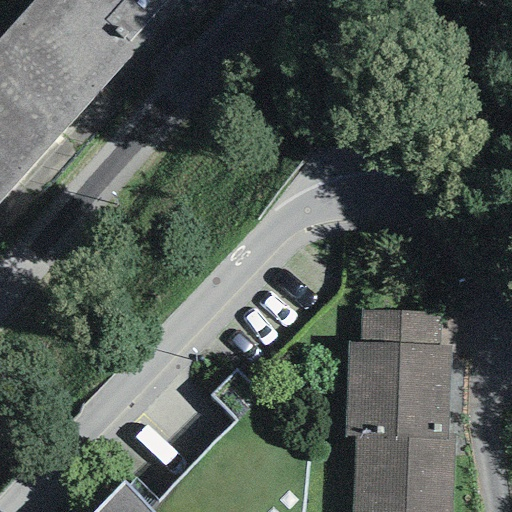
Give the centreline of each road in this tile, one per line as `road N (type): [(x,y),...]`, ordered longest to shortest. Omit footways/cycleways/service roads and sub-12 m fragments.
road 1 (residential): [(511,320),(468,255),(421,211),(368,197),(307,208),(283,223),(9,511)]
road 2 (residential): [(0,282),(246,0)]
